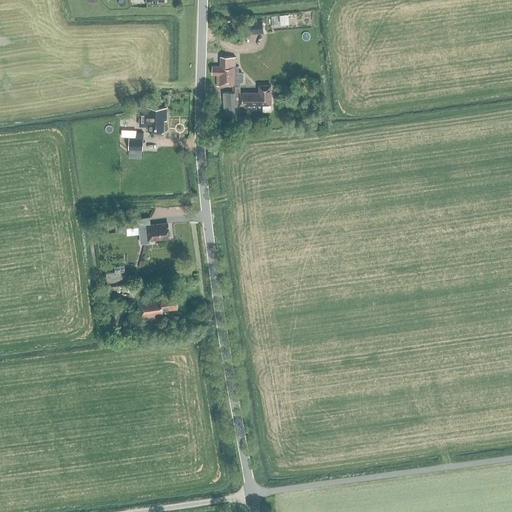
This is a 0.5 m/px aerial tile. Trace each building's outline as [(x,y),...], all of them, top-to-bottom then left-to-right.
[(264,33),(262,19),(248,21),(250,34),(264,33)] [(235,58),(220,57),(220,67),(212,67),(211,75),(217,75),(216,86),(232,87),(232,93),(223,93),(223,116),(239,116),(239,105),(271,104),(270,86),(258,86),(258,93),(241,93),(240,88),(239,86),(237,86),(237,83),(241,84),(242,82),(242,75),(241,73),(238,73),(238,67),(235,67),(235,58)] [(166,108),(144,108),(143,130),(148,131),(148,132),(163,132),(163,120),(166,121),(166,108)] [(121,136),(128,137),(128,150),(142,151),(143,133),(136,133),(136,130),(121,129),(121,136)] [(136,228),(135,221),(125,222),(118,223),(119,232),(126,231),(126,229),(136,228)] [(158,226),(157,224),(145,226),(145,227),(137,227),(139,244),(148,243),(148,240),(169,238),(167,229),(166,229),(166,225),(158,226)] [(163,295),(163,293),(137,297),(140,322),(163,319),(162,311),(177,309),(175,294),(163,295)] [(122,323),(118,299),(103,301),(106,325),(122,323)]
